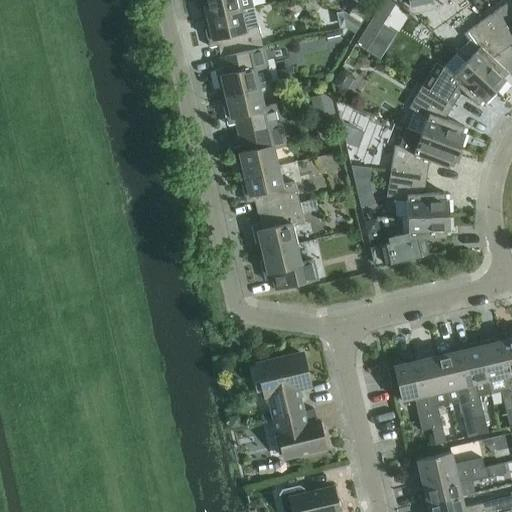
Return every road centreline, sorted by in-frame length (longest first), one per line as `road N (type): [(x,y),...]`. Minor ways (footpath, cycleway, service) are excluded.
road 1 (residential): [(341,330),(237,313),(165,0)]
road 2 (residential): [(341,330),(382,511)]
road 3 (residential): [(341,330),(510,291)]
road 4 (residential): [(510,291),(493,215),(497,176),(511,143)]
